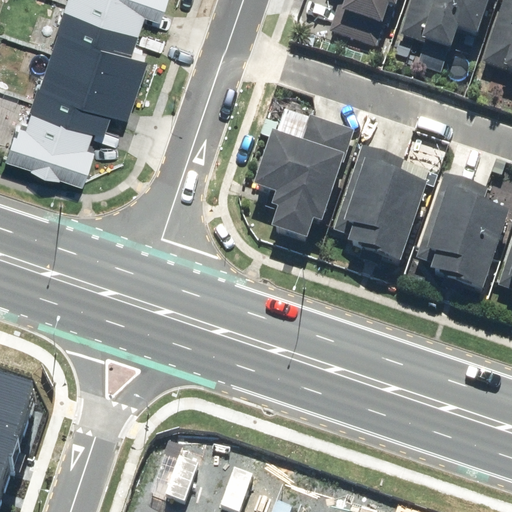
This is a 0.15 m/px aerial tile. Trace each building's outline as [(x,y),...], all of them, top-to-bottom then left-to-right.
[(72,0),(69,9),(137,32),(146,8),(162,14),(166,0),(72,0)] [(394,19),(399,0),(337,0),(341,1),(330,37),(376,53),(381,37),(380,36),(387,16),(394,19)] [(475,46),(490,0),(422,0),(413,30),(406,28),(401,41),(421,48),(420,50),(449,59),(455,40),(475,46)] [(511,0),(511,2),(492,57),(488,55),(483,69),(505,76),(504,78),(511,80),(511,0)] [(69,9),(38,99),(106,123),(114,98),(131,103),(149,51),(133,46),(137,32),(69,9)] [(10,146),(88,173),(106,123),(38,99),(32,115),(22,112),(10,146)] [(343,170),(354,137),(310,123),(300,153),(270,143),(252,197),(274,204),(270,218),(276,219),(269,239),(305,250),(311,231),(320,234),(341,169),(343,170)] [(429,176),(361,153),(338,221),(341,222),(337,233),(351,238),(345,254),(353,256),(353,258),(378,268),(399,274),(426,196),(423,195),(429,176)] [(480,306),(507,224),(481,215),(488,196),(441,181),(434,202),(441,204),(421,262),(434,266),(429,282),(443,286),(441,293),(480,306)] [(511,247),(502,276),(506,277),(502,288),(511,291),(511,303),(510,309),(511,309),(511,247)]
